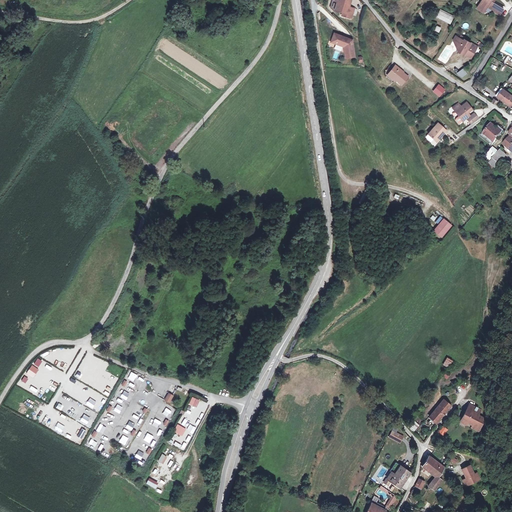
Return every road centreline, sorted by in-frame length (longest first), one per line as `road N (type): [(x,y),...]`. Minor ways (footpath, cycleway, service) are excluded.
road 1 (unclassified): [(280,0),(259,56),(162,168),(130,265),(94,334),(39,349),(0,403)]
road 2 (secondary): [(278,355),(326,259),(328,232),(295,0)]
road 3 (unclassified): [(424,200),(338,173),(311,0)]
road 4 (unclassified): [(364,0),(395,40),(511,118)]
road 5 (unclassified): [(278,355),(337,362),(424,449)]
road 6 (secondary): [(219,511),(278,355)]
